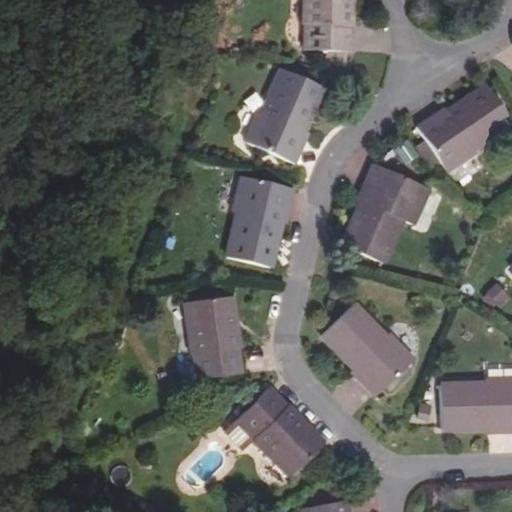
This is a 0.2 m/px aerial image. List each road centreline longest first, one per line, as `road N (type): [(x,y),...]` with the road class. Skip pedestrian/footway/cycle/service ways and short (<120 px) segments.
road 1 (residential): [(381,471),(284,376),(279,323),(329,148),(415,76)]
road 2 (residential): [(415,76),(505,31),(501,0)]
road 3 (residential): [(511,464),(381,471)]
